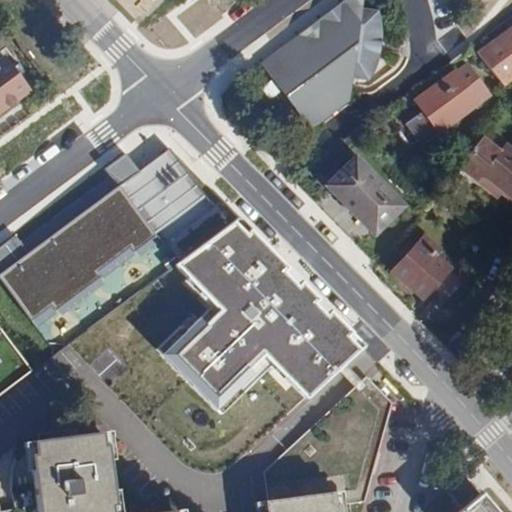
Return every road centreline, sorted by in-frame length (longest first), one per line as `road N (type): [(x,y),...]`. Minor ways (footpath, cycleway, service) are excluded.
road 1 (residential): [(162,92),(442,383)]
road 2 (residential): [(162,92),(0,214)]
road 3 (residential): [(288,0),(162,92)]
road 4 (unknown): [(442,383),(500,251)]
road 5 (residential): [(442,383),(403,511)]
road 6 (residential): [(72,0),(162,92)]
